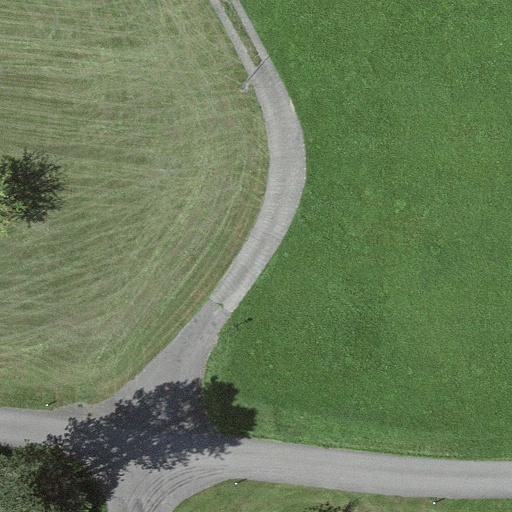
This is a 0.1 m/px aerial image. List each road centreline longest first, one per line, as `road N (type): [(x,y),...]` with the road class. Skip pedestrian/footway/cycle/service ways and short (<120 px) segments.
road 1 (track): [(131,511),(119,453),(283,206),(280,133),(221,0)]
road 2 (unclassified): [(511,476),(119,453),(0,436)]
